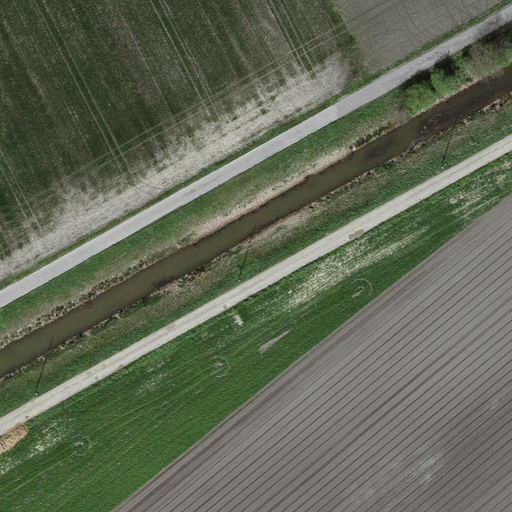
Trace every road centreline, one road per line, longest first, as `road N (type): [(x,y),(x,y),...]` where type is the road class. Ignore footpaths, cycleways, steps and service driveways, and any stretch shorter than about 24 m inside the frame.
road 1 (track): [(511,17),(0,306)]
road 2 (track): [(0,424),(511,148)]
